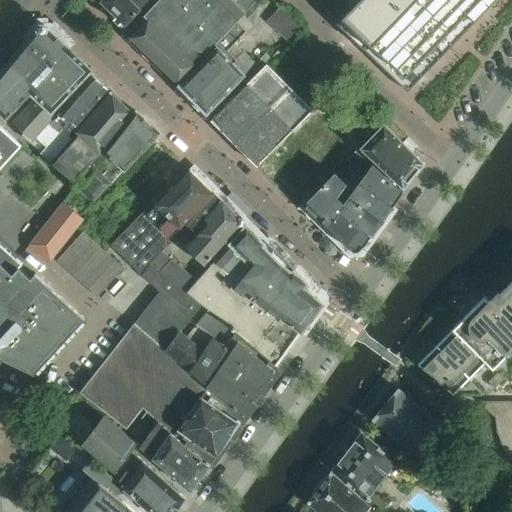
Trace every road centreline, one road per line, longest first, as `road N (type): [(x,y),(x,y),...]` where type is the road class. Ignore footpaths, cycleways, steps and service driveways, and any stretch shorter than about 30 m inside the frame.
road 1 (unclassified): [(358,296),(52,0)]
road 2 (tertiary): [(358,296),(511,78)]
road 3 (tertiary): [(205,511),(358,296)]
